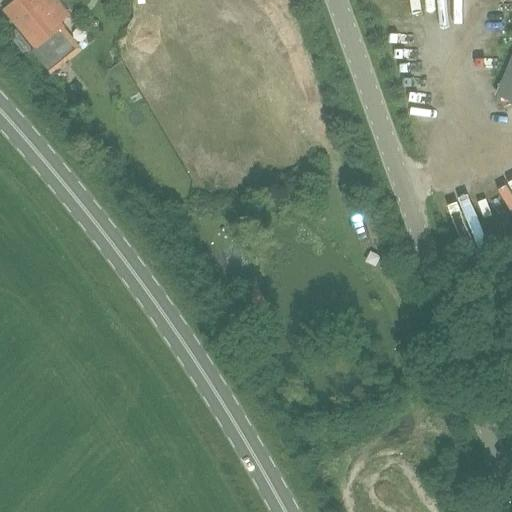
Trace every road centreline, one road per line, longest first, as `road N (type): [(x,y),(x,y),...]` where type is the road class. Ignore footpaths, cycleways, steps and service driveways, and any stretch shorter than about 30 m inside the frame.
road 1 (unclassified): [(508,511),(438,276),(333,0)]
road 2 (primary): [(284,511),(142,285),(0,110)]
